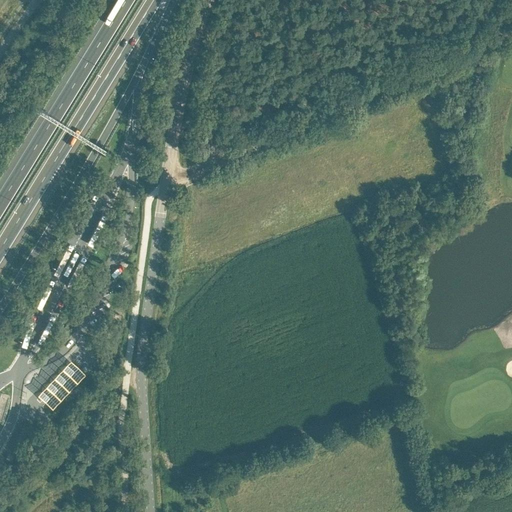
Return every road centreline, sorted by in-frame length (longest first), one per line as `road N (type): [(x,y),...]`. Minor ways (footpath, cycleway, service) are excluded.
road 1 (tertiary): [(150,511),(142,368),(148,285),(174,127),(207,0)]
road 2 (unknown): [(165,180),(511,26)]
road 3 (motorway): [(0,252),(153,0)]
road 4 (motorway): [(124,0),(0,200)]
road 5 (unknown): [(5,511),(61,462),(108,383),(142,368)]
